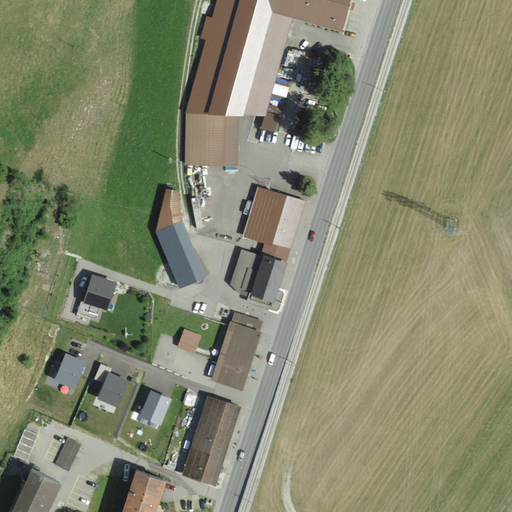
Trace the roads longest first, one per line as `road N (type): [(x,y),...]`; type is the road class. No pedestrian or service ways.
road 1 (secondary): [(264,405),(392,0)]
road 2 (residential): [(234,499),(56,427)]
road 3 (residential): [(264,405),(90,345)]
